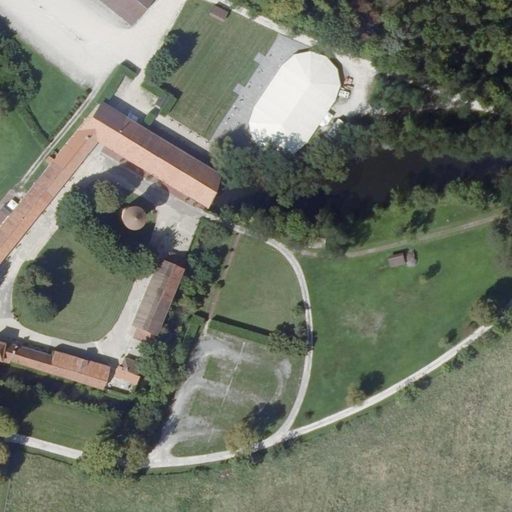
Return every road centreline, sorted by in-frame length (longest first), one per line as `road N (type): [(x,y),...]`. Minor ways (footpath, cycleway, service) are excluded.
road 1 (track): [(0,435),(131,469),(232,462),(362,402),(511,295)]
road 2 (track): [(214,217),(298,257),(313,296),(316,361),(292,422),(270,447)]
road 3 (track): [(298,257),(384,267),(511,231)]
